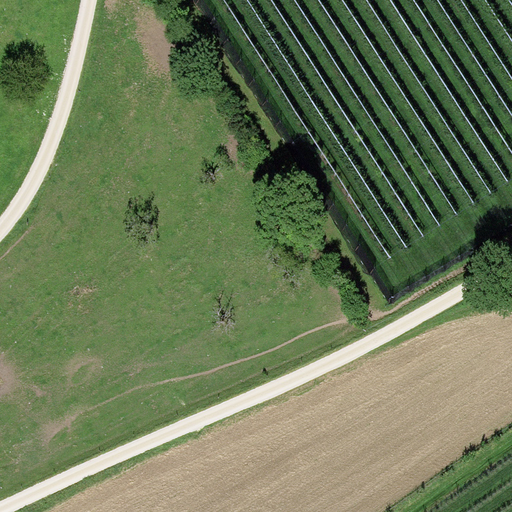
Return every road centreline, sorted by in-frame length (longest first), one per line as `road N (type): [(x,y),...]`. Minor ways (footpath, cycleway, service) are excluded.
road 1 (track): [(511,264),(303,379),(1,511)]
road 2 (track): [(0,233),(57,133),(84,0)]
